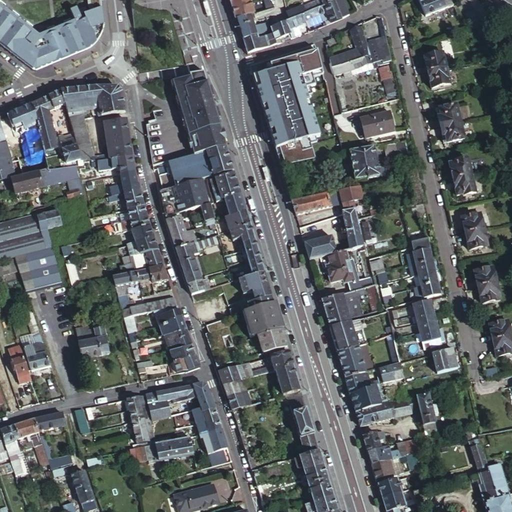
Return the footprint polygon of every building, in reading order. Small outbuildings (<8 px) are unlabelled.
[(0,0),(0,40),(33,66),(39,69),(90,47),(94,44),(97,40),(99,37),(101,34),(102,31),(104,28),(105,23),(102,0),(88,0),(89,7),(92,13),(85,16),(87,21),(84,22),(78,25),(76,21),(38,37),(0,6),(0,0)] [(266,0),(271,9),(275,8),(270,0),(266,0)] [(342,19),(349,15),(342,0),(334,0),(335,2),(342,19)] [(452,0),(419,0),(427,17),(455,6),(452,0)] [(255,14),(252,1),(232,6),(236,19),(238,19),(254,14),(255,14)] [(304,7),(306,13),(321,7),(319,2),(304,7)] [(342,19),(335,2),(324,6),(329,18),(330,19),(331,23),(342,19)] [(288,12),(290,19),(303,14),(306,13),(304,7),(303,5),(288,12)] [(489,5),(477,10),(482,24),(494,20),(489,5)] [(329,18),(324,6),(321,7),(306,13),(303,14),(306,22),(308,28),(317,24),(316,22),(329,18)] [(72,12),(76,21),(78,25),(84,22),(78,9),(72,12)] [(238,19),(244,39),(259,34),(256,25),(254,20),(256,20),(254,14),(238,19)] [(306,22),(303,14),(290,19),(286,21),(291,35),(292,39),(296,38),(301,35),(297,25),(306,22)] [(291,35),(286,21),(271,27),(273,34),(277,44),(277,45),(283,43),(282,38),(291,35)] [(266,22),(256,25),(259,34),(263,34),(270,32),(266,22)] [(390,52),(386,35),(368,41),(364,28),(352,32),(358,53),(342,58),(343,63),(341,64),(340,62),(332,65),(333,70),(373,58),(378,56),(390,52)] [(249,55),(277,44),(273,34),(260,38),(259,34),(244,39),(249,55)] [(338,38),(330,41),(333,49),(341,45),(338,38)] [(282,168),(316,161),(309,138),(319,135),(311,109),(308,110),(306,103),(309,102),(305,88),(315,85),(313,77),(312,74),(324,70),(319,49),(316,44),(250,67),(282,168)] [(392,61),(390,52),(378,56),(380,64),(392,61)] [(429,74),(448,69),(444,54),(425,58),(429,74)] [(373,58),(333,70),(335,77),(345,75),(346,79),(358,75),(357,71),(364,69),(365,74),(380,70),(379,65),(375,66),(373,58)] [(385,82),(387,82),(395,80),(392,69),(382,71),(385,82)] [(451,86),(448,69),(429,74),(433,90),(451,86)] [(190,96),(210,92),(204,72),(191,75),(192,77),(185,79),(190,96)] [(187,130),(219,121),(210,92),(190,96),(185,79),(173,82),(180,107),(187,130)] [(395,80),(387,82),(392,100),(399,98),(395,80)] [(99,99),(97,88),(84,89),(86,101),(99,99)] [(99,117),(125,114),(122,94),(117,88),(97,88),(99,99),(100,108),(101,112),(98,112),(99,117)] [(86,101),(84,89),(73,91),(75,102),(86,101)] [(69,112),(76,111),(75,102),(73,91),(62,92),(66,105),(68,112),(69,112)] [(66,105),(62,92),(49,98),(54,109),(66,105)] [(54,109),(49,98),(30,106),(36,123),(40,137),(54,133),(49,112),(54,109)] [(83,110),(100,108),(99,99),(86,101),(75,102),(76,111),(83,110)] [(155,155),(158,166),(190,158),(185,131),(187,130),(180,107),(174,108),(162,111),(154,112),(156,120),(150,122),(150,125),(147,126),(152,156),(155,155)] [(442,127),(462,123),(458,107),(442,110),(443,118),(440,119),(442,127)] [(96,156),(83,110),(76,111),(69,112),(83,160),(96,156)] [(393,115),(363,121),(367,141),(396,134),(393,115)] [(127,121),(104,125),(110,161),(119,159),(119,160),(133,157),(127,121)] [(207,153),(227,148),(219,121),(187,130),(185,131),(190,158),(207,153)] [(465,139),(462,123),(442,127),(444,137),(448,136),(449,143),(465,139)] [(8,156),(0,124),(0,179),(10,177),(11,179),(13,178),(14,178),(10,160),(9,159),(8,156)] [(325,135),(330,159),(343,156),(338,132),(325,135)] [(54,133),(40,137),(43,151),(57,148),(54,133)] [(64,150),(78,146),(75,138),(61,142),(64,150)] [(409,154),(406,143),(396,145),(399,157),(409,154)] [(67,164),(82,160),(78,146),(64,150),(67,164)] [(209,178),(234,171),(227,148),(207,153),(208,154),(171,165),(173,173),(160,177),(163,191),(177,187),(196,182),(202,180),(203,180),(209,178)] [(379,177),(374,150),(349,155),(355,182),(379,177)] [(32,173),(30,166),(27,155),(10,160),(14,178),(32,173)] [(123,175),(135,172),(133,157),(119,160),(121,168),(123,175)] [(115,169),(121,168),(119,160),(119,159),(110,161),(99,163),(91,161),(93,171),(100,169),(101,173),(115,170),(115,169)] [(454,180),(473,176),(469,159),(461,160),(462,162),(450,164),(454,180)] [(404,179),(414,176),(411,162),(403,163),(404,168),(402,169),(404,179)] [(80,177),(77,166),(48,170),(47,168),(40,169),(40,172),(44,187),(69,180),(80,177)] [(44,187),(40,172),(32,173),(14,178),(13,178),(17,194),(44,187)] [(127,193),(140,189),(135,172),(123,175),(126,186),(115,189),(117,195),(127,193)] [(226,201),(242,196),(235,175),(217,180),(223,202),(226,201)] [(477,194),(473,176),(454,180),(457,197),(469,194),(469,195),(477,194)] [(80,177),(69,180),(71,191),(80,189),(83,188),(80,177)] [(196,182),(203,208),(209,206),(202,180),(196,182)] [(223,202),(217,180),(211,182),(217,204),(223,202)] [(188,212),(202,208),(203,208),(196,182),(177,187),(163,191),(160,192),(167,218),(188,212)] [(82,195),(80,189),(71,191),(68,192),(70,198),(82,195)] [(144,205),(140,189),(127,193),(131,209),(144,205)] [(344,215),(355,212),(356,212),(350,191),(292,203),(296,216),(331,208),(331,209),(342,206),(344,215)] [(302,192),(290,196),(292,203),(304,200),(302,192)] [(230,217),(247,212),(242,196),(226,201),(230,217)] [(147,216),(144,205),(131,209),(132,212),(126,213),(128,221),(147,216)] [(206,223),(215,221),(211,206),(209,206),(203,208),(202,208),(206,223)] [(62,226),(58,210),(45,214),(49,229),(62,226)] [(46,250),(54,249),(49,229),(45,214),(44,212),(0,224),(0,259),(14,256),(15,258),(46,250)] [(230,232),(251,226),(247,212),(230,217),(226,218),(230,232)] [(357,222),(355,212),(344,215),(342,215),(343,217),(346,230),(340,231),(342,237),(348,236),(352,250),(366,246),(363,236),(361,227),(359,228),(357,222)] [(466,234),(485,229),(482,214),(463,218),(466,234)] [(150,226),(147,216),(128,221),(122,222),(123,227),(135,224),(137,230),(150,226)] [(168,222),(173,238),(190,232),(187,223),(182,224),(180,218),(168,222)] [(137,230),(135,224),(123,227),(124,233),(135,230),(137,230)] [(154,238),(150,226),(137,230),(135,230),(138,242),(154,238)] [(244,245),(256,242),(251,226),(230,232),(233,242),(238,241),(242,239),(244,245)] [(489,246),(485,229),(466,234),(470,250),(489,246)] [(173,238),(176,249),(190,245),(195,243),(192,232),(190,232),(173,238)] [(164,266),(154,238),(138,242),(141,255),(145,254),(147,254),(151,269),(164,266)] [(305,246),(310,262),(327,257),(338,254),(333,239),(305,246)] [(131,258),(141,255),(138,242),(128,245),(131,256),(131,258)] [(244,245),(248,259),(260,256),(256,242),(244,245)] [(176,249),(181,263),(194,259),(192,253),(190,245),(176,249)] [(417,265),(433,261),(429,245),(421,247),(422,252),(408,256),(408,254),(402,255),(405,268),(417,265)] [(71,255),(69,246),(62,248),(64,257),(71,255)] [(62,283),(54,249),(46,250),(15,258),(25,293),(62,283)] [(351,267),(347,251),(338,254),(327,257),(331,273),(328,274),(331,284),(344,280),(345,284),(349,282),(351,292),(374,285),(372,276),(358,280),(354,266),(351,267)] [(148,270),(145,254),(141,255),(131,258),(135,272),(135,273),(138,272),(148,270)] [(131,258),(131,256),(130,257),(132,264),(120,267),(122,275),(135,272),(131,258)] [(248,259),(253,277),(265,274),(260,256),(248,259)] [(181,263),(188,284),(202,280),(194,259),(181,263)] [(377,270),(379,274),(386,272),(383,260),(376,262),(377,270)] [(419,276),(436,272),(433,261),(417,265),(419,276)] [(169,280),(164,266),(151,269),(150,269),(152,280),(153,284),(169,280)] [(475,272),(479,288),(498,283),(494,267),(475,272)] [(152,280),(150,269),(148,270),(138,272),(140,283),(152,280)] [(135,273),(112,278),(116,289),(125,287),(140,283),(138,272),(135,273)] [(386,272),(379,274),(381,283),(389,281),(386,272)] [(438,283),(436,272),(419,276),(422,287),(438,283)] [(249,304),(251,310),(264,306),(265,308),(275,305),(271,292),(265,274),(253,277),(241,281),(245,294),(255,291),(258,301),(249,304)] [(188,284),(192,295),(211,290),(207,278),(206,279),(202,280),(188,284)] [(425,299),(441,295),(438,283),(422,287),(425,299)] [(498,283),(479,288),(482,304),(501,299),(498,283)] [(322,300),(330,328),(351,322),(350,319),(362,316),(359,304),(370,301),(373,313),(383,310),(380,298),(377,286),(377,285),(374,285),(351,292),(322,300)] [(178,307),(175,298),(131,308),(125,287),(116,289),(124,319),(133,317),(155,312),(178,307)] [(384,297),(391,295),(390,288),(382,290),(384,297)] [(393,303),(391,295),(384,297),(386,304),(393,303)] [(417,325),(435,320),(430,301),(412,306),(417,325)] [(259,337),(282,331),(275,305),(265,308),(264,306),(251,310),(247,312),(254,338),(259,337)] [(182,318),(178,307),(155,312),(158,325),(182,318)] [(391,320),(388,312),(379,315),(381,323),(391,320)] [(133,317),(124,319),(129,334),(134,332),(137,331),(133,317)] [(174,334),(186,330),(182,318),(158,325),(162,336),(165,336),(174,334)] [(394,335),(393,332),(391,320),(381,323),(385,338),(394,335)] [(440,339),(435,320),(417,325),(424,350),(436,347),(434,340),(440,339)] [(494,340),(511,335),(511,330),(510,321),(490,325),(494,340)] [(330,328),(337,352),(358,346),(351,322),(330,328)] [(206,335),(212,351),(235,344),(229,327),(227,328),(206,335)] [(93,330),(95,340),(99,356),(104,355),(108,354),(102,328),(93,330)] [(43,343),(39,330),(31,333),(35,343),(22,346),(31,372),(51,367),(43,343)] [(76,334),(77,337),(78,344),(95,340),(93,330),(76,334)] [(170,351),(192,344),(186,330),(174,334),(165,336),(170,351)] [(259,337),(264,353),(287,348),(282,331),(259,337)] [(134,332),(129,334),(132,343),(137,341),(134,332)] [(511,354),(511,335),(494,340),(498,358),(511,354)] [(78,344),(82,360),(99,356),(95,340),(78,344)] [(235,344),(212,351),(217,367),(242,359),(237,343),(235,344)] [(185,360),(196,356),(192,344),(170,351),(174,362),(185,360)] [(337,352),(345,378),(366,372),(358,346),(337,352)] [(438,372),(458,366),(453,347),(434,353),(438,372)] [(30,381),(18,350),(10,353),(21,384),(30,381)] [(277,371),(293,367),(289,352),(271,358),(275,372),(277,371)] [(169,367),(171,376),(187,373),(200,368),(196,356),(185,360),(174,362),(176,365),(169,367)] [(152,361),(138,365),(139,369),(142,369),(145,368),(154,366),(152,361)] [(403,372),(401,362),(381,368),(383,374),(383,377),(403,372)] [(241,381),(244,381),(250,379),(246,365),(237,368),(241,381)] [(281,384),(297,379),(293,367),(277,371),(281,384)] [(219,373),(224,386),(241,381),(237,368),(219,373)] [(372,374),(371,371),(369,371),(366,372),(345,378),(350,394),(364,390),(369,388),(371,388),(372,386),(369,375),(372,374)] [(256,384),(264,382),(263,375),(254,378),(256,384)] [(285,396),(301,392),(297,379),(281,384),(285,396)] [(224,386),(229,401),(248,394),(244,381),(241,381),(224,386)] [(192,387),(146,397),(149,408),(151,419),(152,422),(171,417),(168,401),(173,400),(174,404),(188,401),(197,399),(201,410),(214,406),(206,387),(202,385),(192,387)] [(350,394),(356,413),(372,408),(378,407),(375,396),(371,397),(369,392),(365,393),(364,390),(350,394)] [(229,401),(233,411),(251,406),(248,394),(229,401)] [(435,423),(428,395),(416,398),(419,410),(423,426),(435,423)] [(145,397),(128,400),(130,412),(147,409),(145,397)] [(389,404),(393,416),(417,411),(415,398),(389,404)] [(372,408),(376,421),(393,416),(389,404),(378,407),(372,408)] [(222,431),(214,406),(201,410),(202,413),(193,416),(200,437),(202,436),(209,435),(222,431)] [(356,413),(360,426),(376,421),(372,408),(356,413)] [(85,409),(76,411),(79,424),(88,422),(85,409)] [(147,409),(130,412),(132,419),(129,420),(130,423),(132,423),(150,419),(147,409)] [(309,455),(319,451),(306,410),(296,413),(309,455)] [(62,414),(34,421),(38,432),(65,426),(62,414)] [(132,423),(135,434),(152,430),(150,419),(132,423)] [(34,421),(14,427),(18,440),(38,434),(38,432),(34,421)] [(88,422),(79,424),(81,433),(90,431),(88,422)] [(423,426),(425,436),(437,433),(435,423),(423,426)] [(14,427),(1,432),(15,478),(21,476),(16,460),(15,460),(12,452),(18,450),(15,441),(18,440),(14,427)] [(152,430),(135,434),(137,446),(154,442),(152,430)] [(208,456),(228,449),(222,431),(209,435),(202,436),(208,456)] [(363,437),(368,452),(381,448),(377,433),(363,437)] [(489,471),(480,438),(468,441),(478,475),(489,471)] [(157,445),(127,451),(129,460),(138,458),(139,463),(148,462),(148,464),(192,456),(189,439),(157,445)] [(408,457),(415,455),(429,451),(427,441),(419,443),(418,439),(405,442),(407,450),(408,457)] [(39,460),(46,458),(42,446),(35,448),(39,460)] [(368,452),(372,466),(391,461),(398,459),(396,453),(390,454),(389,446),(381,448),(368,452)] [(304,468),(305,472),(324,467),(319,451),(309,455),(296,459),(299,469),(304,468)] [(68,455),(55,459),(57,468),(71,464),(68,455)] [(415,456),(406,459),(411,473),(419,471),(415,456)] [(100,459),(87,462),(89,471),(102,468),(100,459)] [(372,466),(378,486),(392,482),(390,478),(395,477),(391,461),(372,466)] [(305,472),(310,487),(310,489),(329,483),(324,467),(305,472)] [(66,469),(51,473),(53,480),(62,477),(67,473),(66,469)] [(499,469),(489,471),(478,475),(475,475),(486,511),(511,511),(511,495),(507,497),(499,469)] [(77,495),(89,491),(83,471),(71,475),(77,495)] [(423,490),(458,480),(456,474),(445,477),(422,483),(423,490)] [(378,486),(382,499),(400,493),(396,481),(392,482),(378,486)] [(310,489),(314,503),(333,497),(329,483),(310,489)] [(218,503),(213,484),(197,489),(198,490),(189,492),(189,491),(174,495),(178,511),(190,508),(190,511),(218,503)] [(77,495),(81,511),(83,511),(94,509),(89,491),(77,495)] [(382,499),(386,511),(391,511),(396,511),(405,509),(400,493),(382,499)] [(333,497),(314,503),(307,505),(309,511),(334,511),(337,511),(333,497)] [(60,506),(62,511),(78,511),(75,502),(60,506)]
